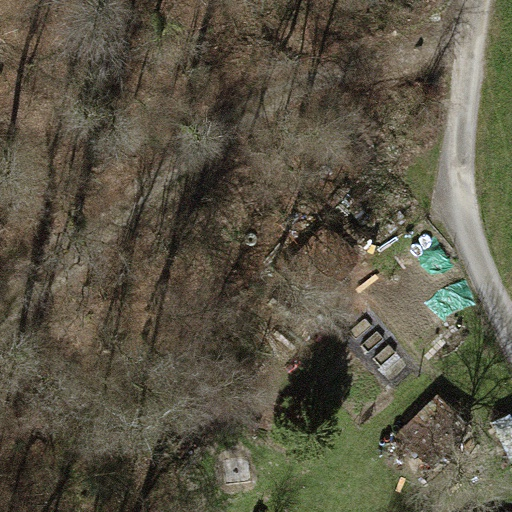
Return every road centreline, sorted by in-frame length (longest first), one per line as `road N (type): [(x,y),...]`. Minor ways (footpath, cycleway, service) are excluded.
road 1 (track): [(478,30),(252,105),(106,211),(0,324)]
road 2 (track): [(478,30),(467,153),(476,227),(511,312)]
